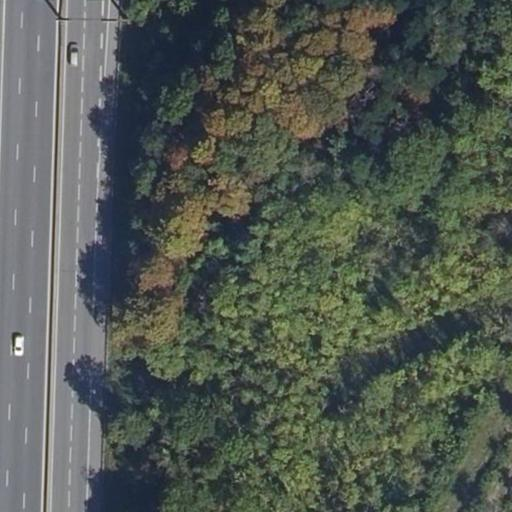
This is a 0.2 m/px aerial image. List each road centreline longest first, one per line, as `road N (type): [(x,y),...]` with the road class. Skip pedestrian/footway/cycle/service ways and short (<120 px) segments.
road 1 (motorway): [(73,511),(93,0)]
road 2 (motorway): [(32,0),(14,511)]
